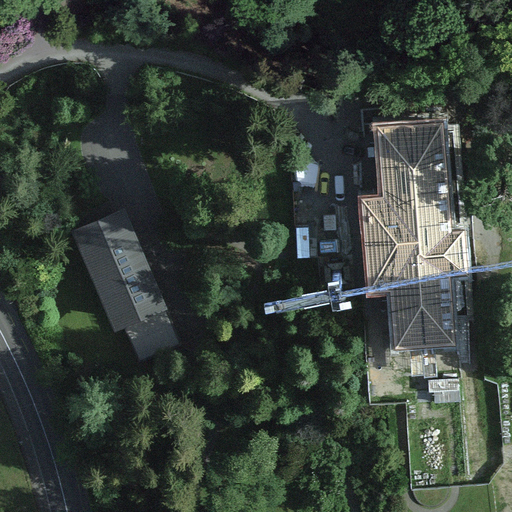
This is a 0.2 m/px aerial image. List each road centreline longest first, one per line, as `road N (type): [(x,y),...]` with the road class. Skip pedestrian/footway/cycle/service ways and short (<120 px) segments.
road 1 (residential): [(345,237),(327,149),(283,97),(198,62),(138,54),(47,54),(0,72)]
road 2 (track): [(291,103),(458,85),(444,0)]
road 3 (secondary): [(0,331),(33,400),(67,511)]
